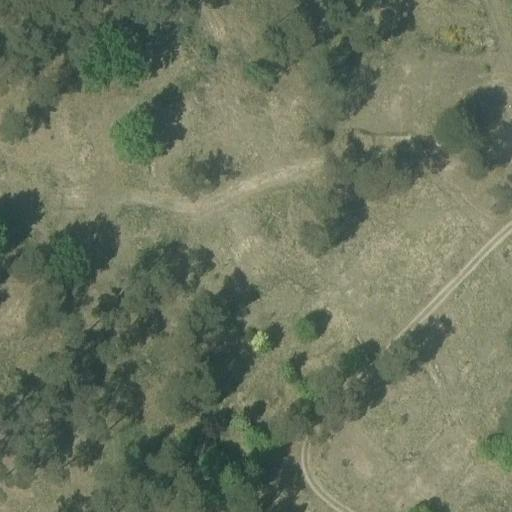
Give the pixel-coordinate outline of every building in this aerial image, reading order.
[(233,48),(250,23),(215,0),(199,24),(233,48)] [(457,0),(441,0),(424,14),(432,25),(459,3),(457,0)] [(174,72),(190,58),(159,23),(143,37),(174,72)] [(423,61),(424,78),(440,77),(439,60),(423,61)] [(448,94),(481,94),(481,67),(448,67),(448,94)] [(401,69),(357,81),(364,106),(408,93),(401,69)] [(304,108),(309,97),(297,92),(301,82),(288,77),(279,98),(304,108)] [(207,89),(217,117),(236,110),(226,82),(207,89)] [(0,136),(10,112),(0,108),(0,136)] [(457,168),(440,185),(459,204),(477,187),(457,168)] [(295,233),(319,233),(319,202),(295,202),(295,233)] [(410,231),(420,210),(406,204),(397,225),(410,231)] [(93,243),(115,287),(132,279),(127,267),(140,261),(124,228),(93,243)] [(511,247),(501,271),(511,275),(511,247)] [(358,313),(336,263),(318,271),(339,321),(358,313)] [(510,311),(511,306),(511,297),(496,292),(492,304),(510,311)] [(99,321),(111,321),(111,308),(79,309),(80,331),(100,330),(99,321)] [(451,343),(435,350),(453,395),(470,388),(451,343)] [(282,431),(297,415),(274,392),(258,408),(282,431)] [(430,511),(476,447),(448,428),(402,492),(430,511)] [(68,490),(88,487),(81,443),(61,446),(68,490)] [(357,498),(379,476),(346,443),(324,465),(357,498)]
